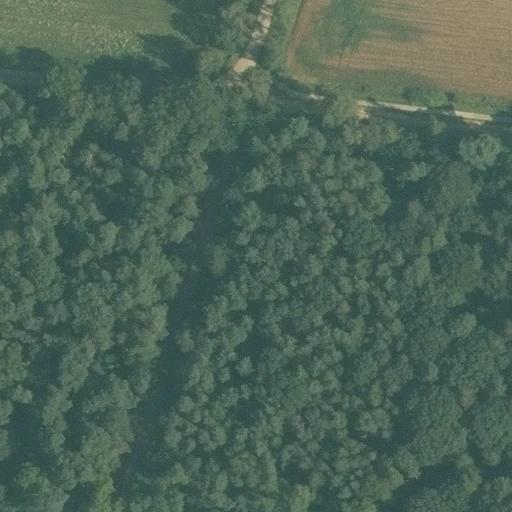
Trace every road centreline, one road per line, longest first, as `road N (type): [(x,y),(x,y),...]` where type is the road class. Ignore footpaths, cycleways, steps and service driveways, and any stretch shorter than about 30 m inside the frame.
road 1 (track): [(511,133),(237,100),(236,127),(119,511)]
road 2 (unclassified): [(237,100),(0,76)]
